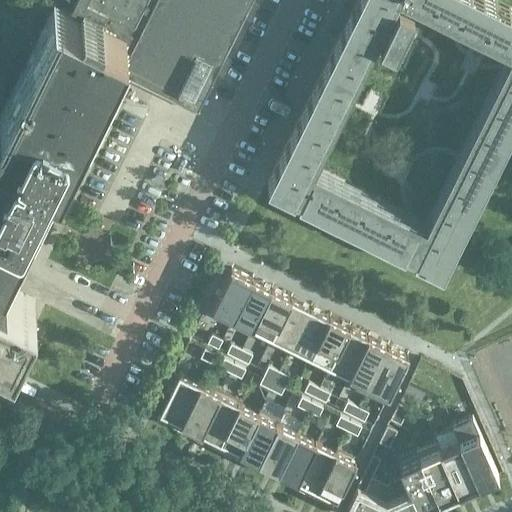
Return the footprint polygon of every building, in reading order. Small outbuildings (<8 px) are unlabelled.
[(46,173),(58,178),(111,70),(112,70),(114,66),(121,69),(119,72),(198,111),(246,15),(253,0),(75,0),(70,12),(60,7),(54,4),(0,112),(0,269),(2,270),(43,188),(40,186),(46,173)] [(403,251),(402,253),(412,258),(413,256),(441,270),(511,126),(511,9),(493,0),(356,0),(355,3),(348,0),(345,0),(333,25),(342,29),(266,183),(293,196),(294,194),(298,196),(297,198),(403,251)] [(233,317),(252,279),(231,268),(213,304),(212,307),(233,317)] [(252,327),(271,288),(252,279),(233,317),(252,327)] [(35,300),(0,282),(0,340),(11,346),(35,300)] [(272,336),(291,298),(271,288),(252,327),(271,336),(272,336)] [(291,346),(310,307),(291,298),(272,336),(271,336),(269,340),(269,341),(289,350),(289,351),(291,346)] [(310,356),(329,317),(310,307),(291,346),(310,356)] [(330,365),(349,327),(329,317),(310,356),(330,365)] [(349,375),(368,336),(356,330),(351,328),(349,327),(330,365),(348,374),(349,375)] [(218,348),(222,339),(212,334),(207,343),(218,348)] [(42,340),(41,340),(31,335),(23,352),(33,357),(42,340)] [(368,384),(387,346),(368,336),(349,375),(348,374),(344,383),(345,383),(364,393),(365,393),(369,385),(368,384)] [(237,357),(241,348),(230,343),(226,352),(237,357)] [(388,394),(407,356),(397,351),(387,346),(368,384),(369,385),(388,394)] [(211,362),(215,353),(204,348),(200,357),(211,362)] [(247,362),(252,353),(241,348),(237,357),(247,362)] [(229,371),(234,363),(223,357),(219,366),(229,371)] [(245,368),(234,363),(229,371),(240,377),(245,368)] [(274,379),(278,370),(268,365),(264,371),(263,374),(274,379)] [(289,375),(278,370),(274,379),(285,384),(286,382),(289,375)] [(200,384),(199,383),(179,373),(178,376),(160,412),(181,422),(200,384)] [(269,388),(274,379),(263,374),(262,376),(259,383),(269,388)] [(200,432),(221,389),(202,379),(201,379),(199,383),(200,384),(181,422),(200,432)] [(283,387),(285,384),(274,379),(269,388),(280,393),(283,387)] [(308,381),(304,390),(315,396),(319,387),(308,381)] [(426,391),(408,382),(403,391),(421,400),(426,391)] [(330,392),(319,387),(315,396),(325,401),(330,392)] [(239,403),(241,399),(221,389),(200,432),(220,441),(239,403)] [(307,410),(312,401),(301,396),(297,405),(307,410)] [(347,400),(343,409),(353,415),(358,406),(347,400)] [(318,415),(323,406),(312,401),(307,410),(318,415)] [(398,401),(394,410),(404,415),(408,406),(398,401)] [(258,412),(257,412),(239,403),(220,441),(239,451),(258,412)] [(358,406),(353,415),(354,415),(364,420),(368,411),(358,406)] [(452,409),(457,420),(464,417),(460,406),(452,409)] [(277,422),(278,422),(280,418),(279,418),(260,408),(259,408),(257,412),(258,412),(239,451),(258,460),(277,422)] [(400,423),(404,415),(394,410),(390,418),(400,423)] [(346,429),(351,420),(340,415),(335,424),(346,429)] [(472,415),(452,423),(478,482),(498,473),(472,415)] [(357,435),(361,426),(351,420),(346,429),(357,435)] [(278,470),(297,432),(278,422),(277,422),(258,460),(278,470)] [(478,482),(452,423),(433,432),(436,439),(458,491),(478,482)] [(387,424),(383,433),(393,438),(397,429),(387,424)] [(297,480),(316,441),(297,432),(278,470),(297,480)] [(389,446),(393,438),(383,433),(379,441),(389,446)] [(458,491),(436,439),(416,448),(439,499),(458,491)] [(335,451),(335,450),(316,441),(297,480),(316,489),(335,451)] [(337,499),(358,456),(337,446),(335,450),(335,451),(316,489),(337,499)] [(439,499),(416,448),(395,457),(403,474),(404,474),(419,508),(439,499)] [(372,453),(368,462),(376,466),(380,457),(372,453)] [(372,475),(376,466),(368,462),(362,475),(370,479),(372,475)] [(404,474),(403,474),(386,482),(372,475),(370,479),(365,489),(357,485),(347,504),(362,511),(410,511),(419,508),(404,474)] [(365,489),(370,479),(362,475),(357,485),(365,489)]
